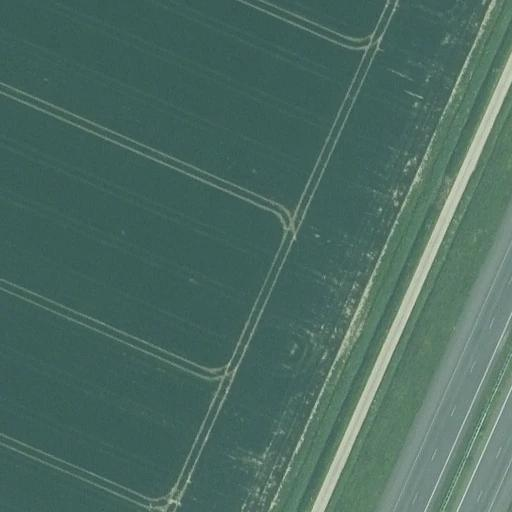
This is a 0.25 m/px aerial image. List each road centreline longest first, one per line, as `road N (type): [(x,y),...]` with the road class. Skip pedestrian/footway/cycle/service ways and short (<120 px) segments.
road 1 (unclassified): [(511,68),(316,511)]
road 2 (motorway): [(511,278),(409,511)]
